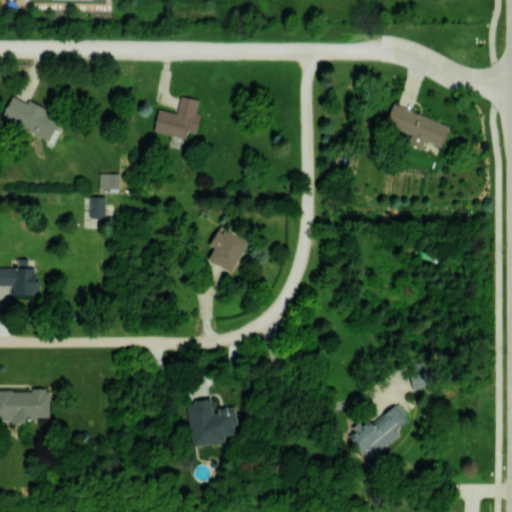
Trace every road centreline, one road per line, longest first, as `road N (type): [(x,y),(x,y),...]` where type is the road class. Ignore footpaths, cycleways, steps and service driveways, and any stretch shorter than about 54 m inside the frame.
road 1 (residential): [(0,46),(354,47)]
road 2 (residential): [(269,318),(287,295),(305,238),(311,48)]
road 3 (residential): [(0,341),(206,341),(269,318)]
road 4 (residential): [(354,47),(398,49),(470,79),(511,83)]
